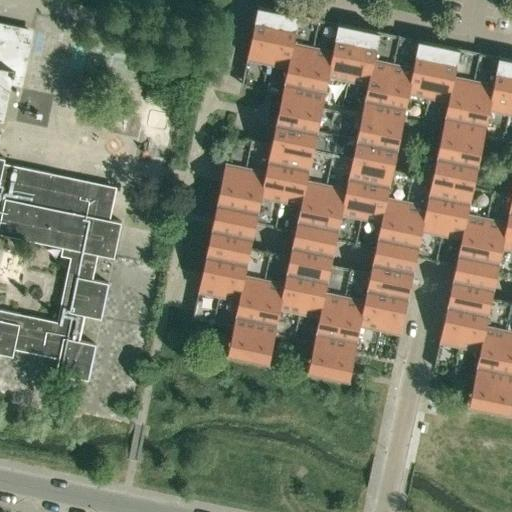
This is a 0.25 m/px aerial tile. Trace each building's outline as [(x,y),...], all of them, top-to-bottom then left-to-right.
[(249,45),(247,59),(287,66),(293,40),(299,13),(258,5),(249,45)] [(338,22),(299,13),(293,40),(333,48),(338,22)] [(333,48),(328,74),(367,82),(374,57),(379,30),(338,22),(333,48)] [(0,117),(3,118),(11,82),(22,85),(33,33),(0,25),(0,117)] [(418,38),(379,30),(374,57),(413,65),(418,38)] [(413,65),(409,91),(448,99),(454,74),(460,47),(418,38),(413,65)] [(264,178),(260,195),(300,203),(304,187),(306,178),(312,151),(318,124),(323,101),(328,74),(333,48),(293,40),(287,66),(281,94),(275,121),(271,141),(265,169),(264,178)] [(499,55),(460,47),(454,74),(493,82),(499,55)] [(493,82),(489,108),(511,112),(511,57),(499,55),(493,82)] [(346,186),(341,212),(381,220),(387,195),(392,168),(403,118),(409,91),(413,65),(374,57),(367,82),(362,110),(359,122),(357,132),(351,160),(346,186)] [(287,66),(247,59),(241,86),(268,91),(281,94),(287,66)] [(367,82),(328,74),(323,101),(362,110),(367,82)] [(426,203),(422,229),(461,237),(467,211),(473,185),(484,134),(489,108),(493,82),(454,74),(448,99),(442,126),(432,176),(426,203)] [(448,99),(409,91),(403,118),(442,126),(448,99)] [(362,110),(323,101),(318,124),(357,132),(362,110)] [(511,112),(489,108),(484,134),(511,140),(511,112)] [(357,132),(318,124),(312,151),(351,160),(357,132)] [(271,141),(232,133),(225,161),(265,169),(271,141)] [(351,160),(312,151),(306,178),(346,186),(351,160)] [(118,222),(121,222),(121,221),(110,219),(116,190),(88,184),(88,180),(87,180),(86,183),(50,175),(51,172),(4,162),(5,157),(0,156),(0,349),(12,352),(11,354),(13,354),(15,343),(60,352),(56,371),(88,378),(89,377),(86,376),(93,344),(95,345),(96,343),(79,340),(85,314),(101,317),(101,316),(99,315),(106,283),(108,283),(108,282),(92,279),(98,253),(114,256),(114,255),(112,254),(118,222)] [(201,277),(198,290),(239,298),(245,273),(250,247),(254,231),(255,222),(260,195),(264,178),(265,169),(225,161),(223,170),(221,182),(213,219),(212,222),(212,225),(202,272),(201,277)] [(432,176),(392,168),(387,195),(426,203),(432,176)] [(284,281),(280,307),(319,315),(325,289),(331,263),(336,238),(341,212),(346,186),(306,178),(304,187),(300,203),(295,230),(293,240),(289,255),(284,281)] [(511,193),(473,185),(467,211),(506,220),(511,193)] [(506,220),(502,245),(511,247),(511,192),(511,193),(506,220)] [(300,203),(260,195),(255,222),(295,230),(300,203)] [(364,298),(360,324),(400,332),(403,318),(414,266),(416,255),(422,229),(426,203),(387,195),(381,220),(375,247),(373,258),(370,271),(364,298)] [(442,327),(439,340),(480,349),(486,323),(491,297),(494,283),(497,272),(502,245),(506,220),(467,211),(461,237),(455,264),(453,275),(442,327)] [(381,220),(341,212),(336,238),(375,247),(381,220)] [(461,237),(422,229),(416,255),(455,264),(461,237)] [(511,247),(502,245),(497,272),(511,275),(511,247)] [(289,255),(250,247),(245,273),(284,281),(289,255)] [(370,271),(331,263),(325,289),(364,298),(370,271)] [(228,349),(228,351),(269,359),(269,357),(274,334),(280,307),(284,281),(245,273),(239,298),(234,320),(233,325),(228,349)] [(308,365),(308,367),(349,376),(350,374),(355,350),(360,324),(364,298),(325,289),(319,315),(313,342),(308,365)] [(239,298),(198,290),(195,306),(193,316),(233,325),(234,320),(239,298)] [(511,301),(491,297),(486,323),(511,328),(511,301)] [(319,315),(280,307),(274,334),(313,342),(319,315)] [(469,398),(468,401),(510,410),(510,407),(511,399),(511,328),(486,323),(480,349),(474,376),(469,398)] [(400,332),(360,324),(355,350),(395,359),(400,332)] [(480,349),(439,340),(434,367),(474,376),(480,349)]
